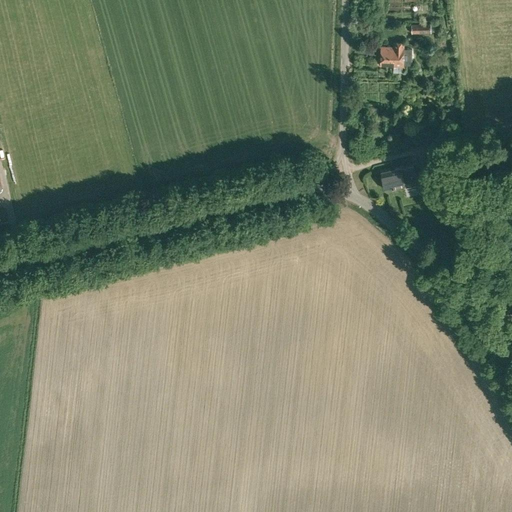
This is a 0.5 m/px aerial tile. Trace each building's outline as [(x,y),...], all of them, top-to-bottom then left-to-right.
[(412,23),(412,33),(437,32),(436,22),(412,23)] [(394,71),(402,72),(402,66),(403,66),(404,42),(394,42),(394,47),(381,46),(380,65),(394,66),(394,71)] [(432,71),(434,85),(443,84),(442,70),(432,71)] [(371,130),(372,141),(386,139),(385,128),(371,130)] [(467,160),(470,173),(481,170),(482,175),(495,171),(491,154),(467,160)] [(381,172),(385,189),(405,185),(406,187),(424,183),(421,171),(416,172),(415,164),(402,167),(381,172)] [(498,183),(499,190),(511,187),(511,183),(511,180),(498,183)] [(443,184),(446,195),(458,192),(455,181),(443,184)]
